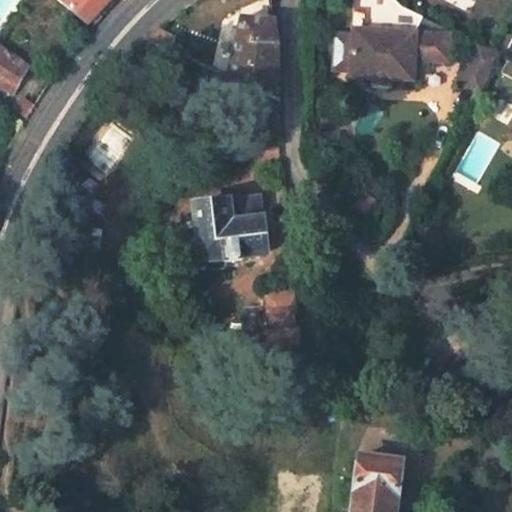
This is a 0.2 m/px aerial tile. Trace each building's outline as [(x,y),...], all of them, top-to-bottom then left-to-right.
[(72,0),(66,8),(85,25),(107,0),(72,0)] [(395,5),(390,0),(360,0),(360,7),(369,7),(367,31),(353,30),(353,38),(352,71),(351,78),(374,79),(392,80),(414,80),(414,64),(448,64),(450,31),(395,5)] [(241,20),(229,80),(277,102),(278,43),(274,24),(241,20)] [(335,37),(333,70),(352,71),(353,38),(335,37)] [(0,84),(3,86),(19,58),(0,46),(0,84)] [(482,47),(469,74),(485,83),(498,55),(482,47)] [(19,58),(3,86),(15,93),(31,66),(19,58)] [(392,80),(374,79),(373,89),(392,90),(392,80)] [(258,197),(192,205),(199,261),(222,259),(223,263),(242,261),(241,256),(265,253),(258,197)] [(295,292),(266,294),(267,311),(297,309),(295,292)] [(346,324),(343,305),(328,306),(329,325),(346,324)] [(301,362),(297,309),(267,311),(269,332),(265,332),(267,351),(292,349),(293,363),(301,362)] [(393,511),(396,494),(398,495),(403,467),(358,459),(353,488),(356,489),(352,511),(393,511)]
